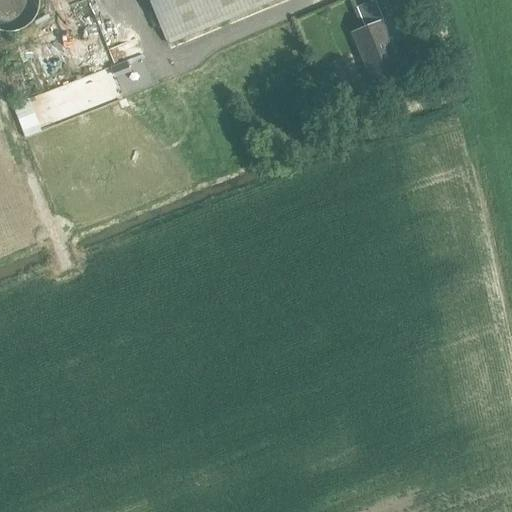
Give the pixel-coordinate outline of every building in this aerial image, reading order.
[(40,7),(40,6),(39,0),(0,0),(0,31),(1,32),(11,34),(17,34),(22,33),(29,29),(32,27),(35,23),(38,18),(40,13),(40,7)] [(116,0),(90,0),(109,43),(131,34),(116,0)] [(148,0),(167,45),(278,0),(148,0)] [(373,89),(403,77),(380,22),(351,34),(373,89)] [(26,135),(43,129),(32,101),(15,107),(26,135)]
